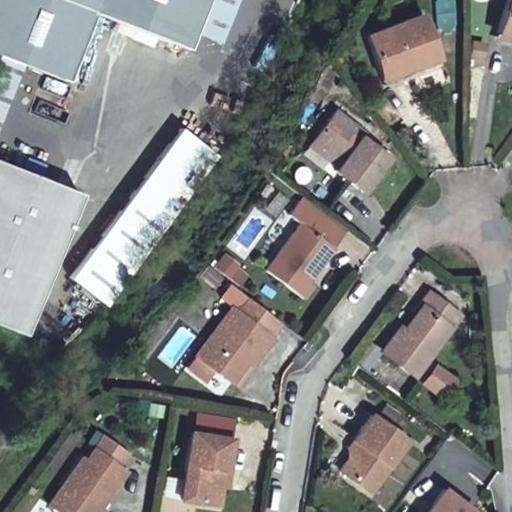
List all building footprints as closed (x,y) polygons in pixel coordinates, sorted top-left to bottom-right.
[(0,0),(0,49),(19,56),(63,74),(87,10),(182,48),(189,31),(200,0),(0,0)] [(200,0),(189,31),(216,42),(232,0),(200,0)] [(511,0),(508,0),(498,34),(511,38),(511,0)] [(430,53),(416,11),(361,29),(377,78),(401,71),(398,63),(430,53)] [(0,114),(19,56),(0,49),(0,114)] [(274,62),(259,53),(248,72),(263,80),(274,62)] [(329,154),(326,159),(325,161),(351,181),(376,146),(346,125),(348,122),(322,103),(301,133),(329,154)] [(181,133),(134,201),(173,228),(221,159),(181,133)] [(297,138),(326,159),(329,154),(301,133),(297,138)] [(81,202),(0,168),(0,333),(23,343),(81,202)] [(329,224),(284,191),(274,205),(286,214),(253,260),(291,287),(301,274),(296,270),(329,224)] [(173,228),(134,201),(74,287),(113,313),(173,228)] [(403,333),(432,295),(428,292),(399,330),(403,333)] [(460,317),(432,295),(403,333),(399,330),(382,352),(415,376),(460,317)] [(282,325),(244,296),(198,359),(234,383),(248,363),(253,367),(273,339),(272,338),(282,325)] [(435,367),(423,383),(443,398),(455,382),(435,367)] [(356,446),(350,454),(338,471),(369,494),(408,441),(370,414),(350,442),(356,446)] [(226,471),(229,438),(189,434),(182,502),(219,506),(222,471),(226,471)] [(54,507),(61,511),(99,511),(103,508),(127,472),(119,466),(127,453),(103,437),(87,462),(84,461),(54,507)] [(344,450),(350,454),(356,446),(350,442),(344,450)] [(473,511),(443,491),(428,511),(473,511)]
